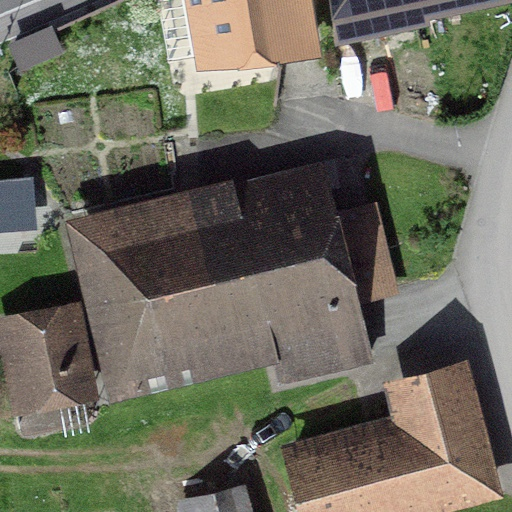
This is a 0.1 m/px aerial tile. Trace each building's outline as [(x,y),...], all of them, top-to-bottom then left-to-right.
[(306,0),(181,0),(194,67),(315,44),(306,0)] [(332,0),(336,32),(433,13),(430,0),(332,0)] [(21,68),(61,52),(53,31),(13,47),(21,68)] [(0,247),(40,245),(34,185),(0,187),(0,247)] [(105,249),(131,378),(352,334),(326,205),(105,249)] [(28,420),(86,407),(66,312),(8,324),(28,420)] [(299,511),(420,511),(487,492),(465,418),(288,470),(299,511)] [(186,511),(251,511),(246,489),(185,505),(186,511)]
